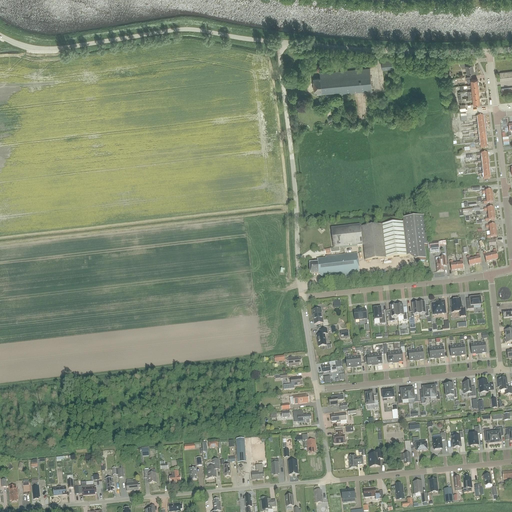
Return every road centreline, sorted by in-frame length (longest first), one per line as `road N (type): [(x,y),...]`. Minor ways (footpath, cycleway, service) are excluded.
road 1 (unclassified): [(12,511),(330,482)]
road 2 (unclassified): [(0,37),(39,50),(186,29),(278,43)]
road 3 (residential): [(301,297),(278,43)]
road 4 (residential): [(278,43),(488,51)]
road 5 (residential): [(301,297),(491,275)]
road 6 (residential): [(316,389),(501,369)]
road 7 (residential): [(330,482),(511,461)]
